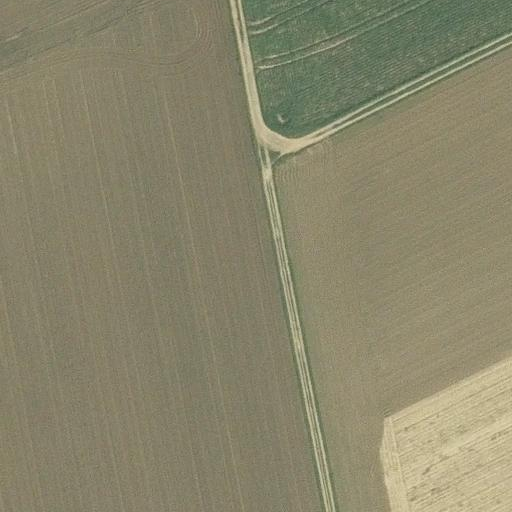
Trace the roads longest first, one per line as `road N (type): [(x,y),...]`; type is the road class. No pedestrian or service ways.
road 1 (track): [(263,161),(331,511)]
road 2 (track): [(263,161),(511,36)]
road 3 (track): [(234,0),(263,161)]
